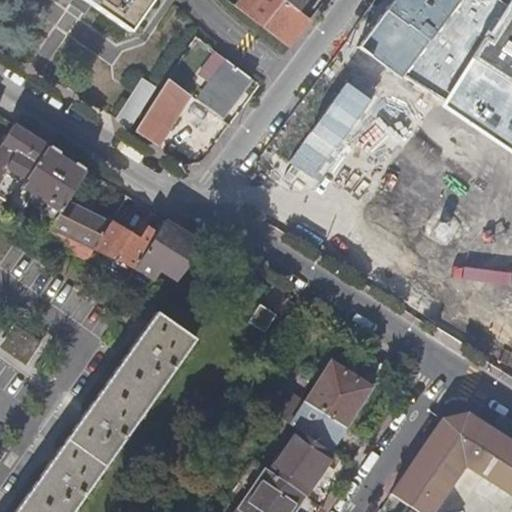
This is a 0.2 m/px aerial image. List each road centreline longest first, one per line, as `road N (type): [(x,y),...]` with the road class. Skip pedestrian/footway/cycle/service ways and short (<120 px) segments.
road 1 (residential): [(193,209),(446,371)]
road 2 (residential): [(193,209),(352,0)]
road 3 (residential): [(0,304),(20,300),(58,319),(74,344),(74,369),(0,472)]
road 4 (residential): [(193,209),(0,86)]
road 5 (residential): [(350,511),(446,371)]
